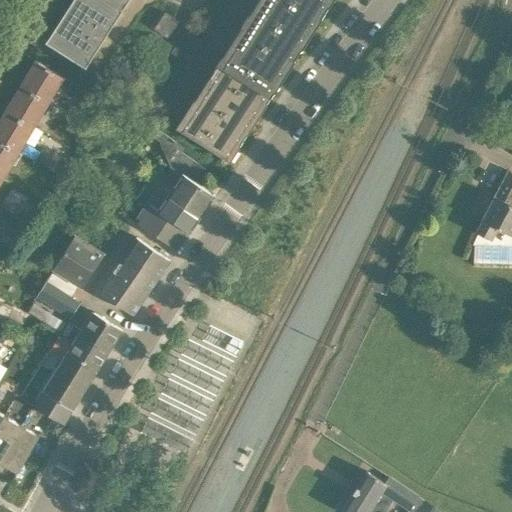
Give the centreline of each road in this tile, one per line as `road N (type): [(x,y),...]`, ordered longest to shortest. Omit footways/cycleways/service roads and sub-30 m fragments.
road 1 (residential): [(41,511),(192,265),(387,0)]
road 2 (residential): [(511,9),(316,412)]
road 3 (residential): [(175,105),(240,0)]
